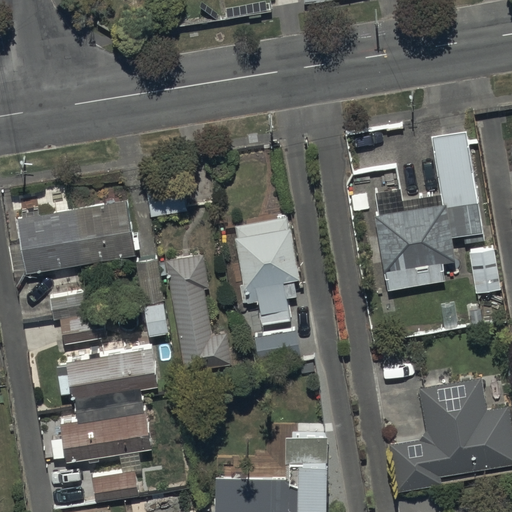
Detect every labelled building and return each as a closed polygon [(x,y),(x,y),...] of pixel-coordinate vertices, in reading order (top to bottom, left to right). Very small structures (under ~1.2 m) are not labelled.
[(443,191),(371,204),(385,280),(445,270),(442,250),(456,247),(452,224),(481,219),(463,120),(431,126),(443,191)] [(182,175),(145,179),(148,208),(185,204),(182,175)] [(126,194),(16,209),(24,263),(134,248),(126,194)] [(298,270),(286,207),(235,216),(236,223),(233,224),(242,278),(236,279),(239,296),(256,292),(260,315),(290,310),(287,291),(296,289),(292,271),(298,270)] [(494,241),(468,246),(475,285),(501,281),(494,241)] [(205,247),(166,254),(184,362),(232,354),(227,323),(214,326),(206,277),(210,276),(205,247)] [(156,251),(135,254),(141,295),(143,295),(147,324),(166,321),(156,251)] [(86,288),(50,292),(52,313),(61,312),(64,334),(106,329),(103,304),(88,306),(86,288)] [(300,350),(295,322),(254,328),(258,356),(300,350)] [(75,404),(146,395),(144,385),(159,382),(153,347),(63,362),(68,395),(73,395),(75,404)] [(440,467),(511,455),(511,431),(507,396),(486,399),(482,373),(420,381),(426,422),(418,432),(387,437),(395,484),(441,476),(440,467)] [(146,395),(75,404),(77,415),(61,418),(68,456),(122,447),(142,444),(153,442),(146,395)] [(285,465),(214,463),(213,503),(268,504),(268,506),(322,507),(324,425),(287,424),(285,465)] [(138,488),(135,463),(93,469),(96,494),(138,488)]
